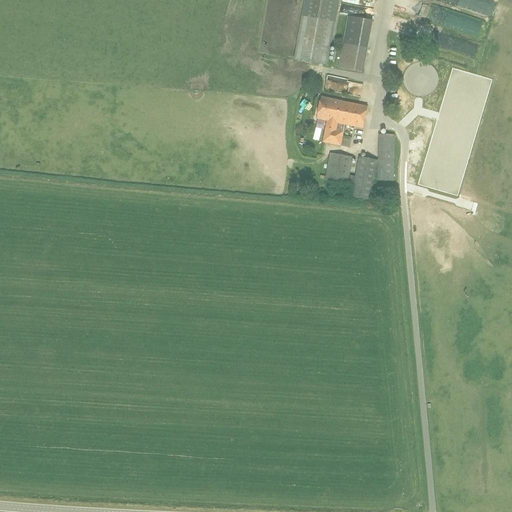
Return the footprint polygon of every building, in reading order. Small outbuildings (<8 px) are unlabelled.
[(327,66),(336,22),(339,0),(305,0),(294,59),(327,66)] [(363,75),(372,23),(347,19),(339,71),(363,75)] [(449,41),(445,51),(453,54),(457,44),(449,41)] [(462,53),(462,55),(476,60),(479,52),(473,50),(471,56),(462,53)] [(343,92),(344,79),(325,78),(325,92),(343,92)] [(358,92),(360,86),(346,83),(344,90),(358,92)] [(343,136),(344,132),(343,132),(345,125),(364,129),(369,107),(322,97),(318,119),(328,121),(324,142),(350,148),(352,138),(343,136)] [(394,181),(395,135),(380,135),(379,181),(394,181)] [(371,200),(379,161),(359,157),(356,177),(349,176),(353,158),(331,154),(326,181),(348,185),(348,182),(354,183),(352,197),(371,200)]
